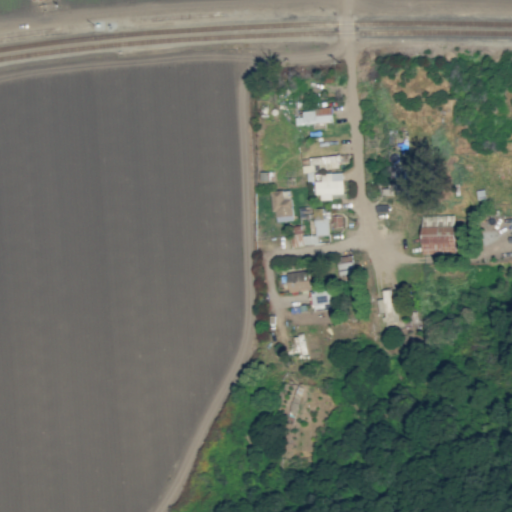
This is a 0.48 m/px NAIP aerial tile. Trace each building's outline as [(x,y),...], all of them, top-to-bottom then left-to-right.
[(295,117),(296,125),(332,122),(331,108),(302,110),(302,117),(295,117)] [(309,157),(309,166),(302,166),(302,173),(307,173),(307,181),(314,181),(313,170),(339,169),(339,156),(309,157)] [(382,195),(412,194),(411,178),(417,178),(417,172),(406,173),(406,182),(381,184),(382,195)] [(331,194),(343,193),(342,173),(317,173),(317,200),(331,200),(331,194)] [(272,191),(275,222),(293,220),(290,190),(272,191)] [(328,209),(313,209),(314,236),(329,235),(328,209)] [(456,253),(455,215),(422,215),(422,253),(456,253)] [(304,245),(318,244),(317,235),(304,236),(304,245)] [(354,272),(351,261),(337,264),(340,275),(354,272)] [(288,291),(311,290),(309,270),(287,272),(288,291)] [(312,311),(334,308),(331,289),(310,292),(312,311)] [(377,312),(384,312),(385,326),(397,325),(396,292),(382,293),(382,299),(377,299),(377,312)] [(293,336),(296,353),(306,351),(303,334),(293,336)]
